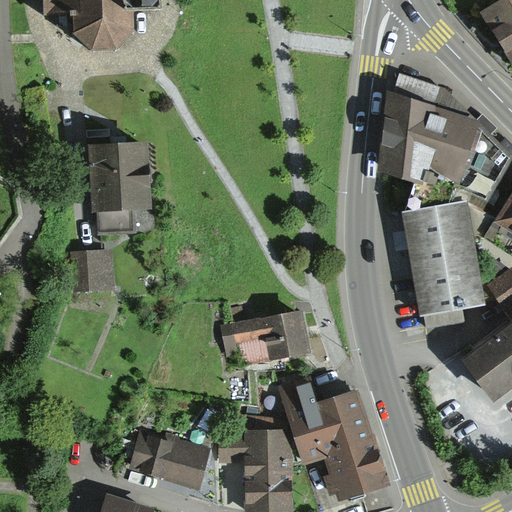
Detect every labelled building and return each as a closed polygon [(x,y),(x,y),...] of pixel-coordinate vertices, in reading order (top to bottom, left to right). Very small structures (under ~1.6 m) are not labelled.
[(72,13),(73,33),(93,49),(116,49),(135,30),(135,9),(160,8),(160,0),(41,0),(42,15),(72,13)] [(511,0),(502,0),(479,15),(511,67),(511,0)] [(511,158),(477,115),(391,83),(379,165),(424,173),(487,200),(511,160),(511,158)] [(148,146),(87,149),(91,219),(96,218),(97,235),(138,233),(137,217),(152,216),(148,146)] [(511,193),(494,221),(511,232),(511,193)] [(467,200),(403,212),(422,319),(486,307),(467,200)] [(112,250),(73,252),(76,296),(114,294),(112,250)] [(511,268),(489,284),(508,311),(511,308),(511,268)] [(302,309),(222,325),(228,358),(238,356),(240,366),(310,353),(302,309)] [(511,321),(495,334),(459,359),(491,403),(511,387),(511,321)] [(311,375),(279,385),(305,466),(325,460),(339,503),(369,494),(391,486),(384,466),(368,417),(359,388),(319,401),(311,375)] [(210,450),(141,430),(129,471),(198,491),(210,450)] [(289,511),(291,431),(246,430),(244,511),(289,511)] [(141,511),(110,501),(105,511),(141,511)]
